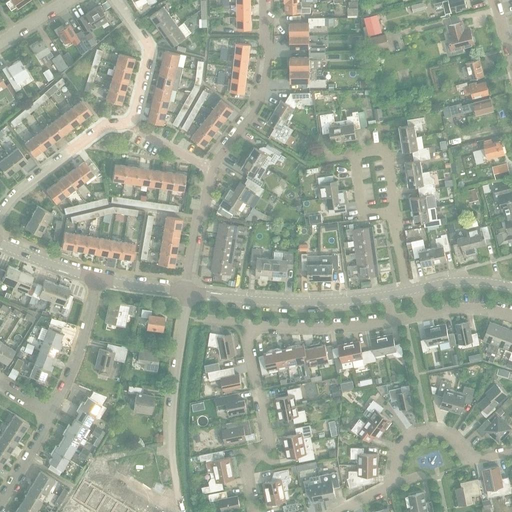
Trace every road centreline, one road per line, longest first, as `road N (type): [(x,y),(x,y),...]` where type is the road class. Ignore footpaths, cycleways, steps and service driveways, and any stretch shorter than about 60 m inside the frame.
road 1 (residential): [(178,509),(169,426),(185,292)]
road 2 (tertiary): [(387,295),(259,300),(185,292)]
road 3 (residential): [(246,323),(269,442),(243,469),(253,511)]
road 4 (residential): [(211,169),(263,92),(269,53),(261,0)]
road 5 (residential): [(0,229),(16,189),(99,129),(129,125)]
road 6 (residential): [(393,481),(395,455),(413,432),(441,431),(468,462),(511,453)]
road 7 (residential): [(393,213),(385,152),(352,156),(364,218)]
road 8 (residential): [(391,319),(330,327),(246,323)]
road 9 (residential): [(96,278),(76,360),(52,413)]
road 10 (residential): [(129,125),(147,57),(115,0)]
road 11 (residential): [(185,292),(193,224),(211,169)]
